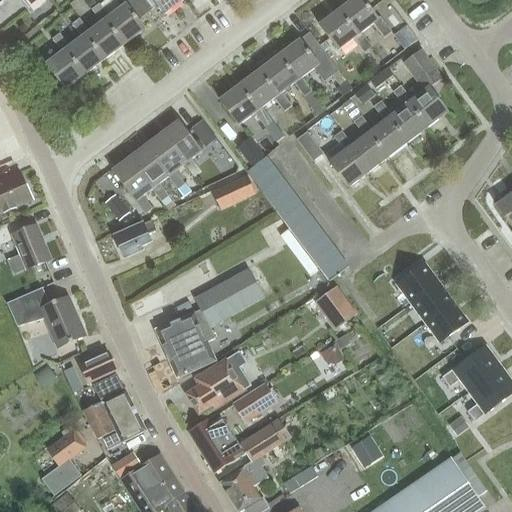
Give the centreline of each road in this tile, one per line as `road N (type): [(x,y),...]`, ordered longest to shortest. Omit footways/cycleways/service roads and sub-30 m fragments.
road 1 (unclassified): [(213,511),(162,425),(47,169)]
road 2 (residential): [(47,169),(86,150),(284,0)]
road 3 (residential): [(447,218),(495,136),(501,106)]
